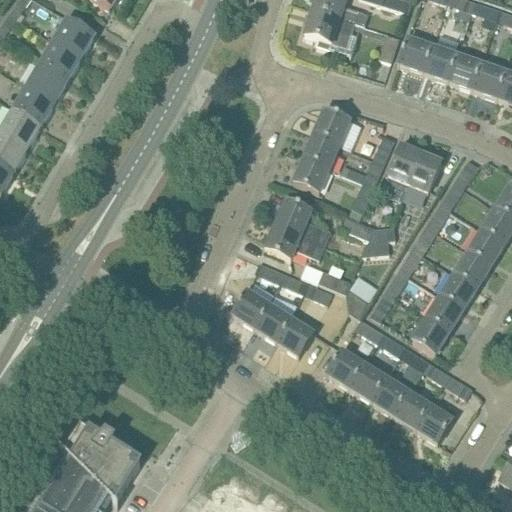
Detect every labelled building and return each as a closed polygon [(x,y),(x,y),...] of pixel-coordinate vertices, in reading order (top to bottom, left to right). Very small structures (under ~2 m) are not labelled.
[(27,0),(21,0),(8,19),(16,24),(31,2),(27,0)] [(89,3),(93,5),(110,16),(119,0),(85,0),(89,2),(89,3)] [(317,0),(312,15),(345,26),(345,25),(354,28),(364,31),(368,20),(343,12),(346,0),(317,0)] [(351,0),(407,18),(412,7),(391,0),(351,0)] [(421,0),(422,1),(446,9),(449,0),(421,0)] [(449,0),(446,9),(471,18),(475,7),(454,0),(449,0)] [(471,18),(496,26),(500,15),(475,7),(471,18)] [(312,15),(304,41),(319,45),(317,51),(329,55),(351,62),(357,41),(351,39),(354,28),(345,25),(345,26),(312,15)] [(496,26),(511,31),(511,19),(500,15),(496,26)] [(8,19),(0,30),(0,44),(0,45),(16,24),(8,19)] [(66,23),(52,46),(82,63),(95,40),(66,23)] [(397,70),(422,79),(431,53),(421,49),(423,42),(417,40),(409,37),(407,44),(407,43),(397,70)] [(378,64),(391,68),(399,44),(386,40),(378,64)] [(52,46),(39,69),(68,86),(82,63),(52,46)] [(422,79),(447,88),(456,61),(431,53),(422,79)] [(472,96),(497,105),(506,79),(506,78),(509,68),(484,60),(481,70),(472,96)] [(447,88),(472,96),(481,70),(456,61),(447,88)] [(39,69),(25,92),(55,109),(68,86),(39,69)] [(511,80),(506,79),(497,105),(511,110),(511,80)] [(25,92),(12,115),(41,132),(55,109),(25,92)] [(12,115),(0,134),(0,138),(28,155),(41,132),(12,115)] [(324,115),(314,139),(340,151),(350,126),(324,115)] [(0,138),(0,168),(14,177),(28,155),(0,138)] [(314,139),(303,164),(329,175),(340,151),(314,139)] [(383,140),(372,165),(383,169),(393,145),(383,140)] [(388,182),(385,190),(393,194),(389,201),(401,206),(408,191),(421,159),(401,151),(388,182)] [(441,167),(421,159),(408,191),(427,199),(441,167)] [(329,175),(303,164),(293,188),(319,199),(329,175)] [(363,188),(362,189),(373,193),(383,169),(372,165),(367,178),(343,168),(339,178),(363,188)] [(456,184),(453,188),(463,194),(477,171),(468,165),(458,181),(456,184)] [(14,177),(0,168),(0,200),(0,201),(14,177)] [(449,216),(463,194),(453,188),(440,210),(449,216)] [(373,193),(362,189),(352,213),(362,218),(373,193)] [(511,193),(509,191),(496,214),(511,224),(511,193)] [(285,206),(275,230),(326,252),(332,239),(307,229),(312,217),(285,206)] [(435,238),(449,216),(440,210),(426,232),(435,238)] [(471,229),(482,236),(504,250),(511,237),(511,224),(496,214),(488,226),(477,219),(471,229)] [(341,233),(369,244),(373,234),(346,222),(341,233)] [(326,252),(275,230),(264,255),(291,266),(296,256),(320,266),(326,252)] [(367,248),(388,246),(395,245),(394,232),(373,234),(369,244),(367,248)] [(422,260),(435,238),(426,232),(412,254),(422,260)] [(482,236),(468,258),(490,272),(504,250),(482,236)] [(388,246),(367,248),(362,261),(389,259),(388,246)] [(408,282),(422,260),(412,254),(398,276),(408,282)] [(468,258),(454,280),(476,294),(490,272),(468,258)] [(254,279),(278,289),(283,278),(259,268),(254,279)] [(318,288),(345,300),(350,288),(323,276),(318,288)] [(433,297),(408,282),(398,276),(384,299),(394,305),(403,291),(427,306),(433,297)] [(278,289),(302,299),(307,289),(283,278),(278,289)] [(454,280),(440,302),(463,317),(476,294),(454,280)] [(231,320),(254,335),(269,311),(262,306),(267,298),(251,288),(247,297),(231,320)] [(307,289),(302,299),(328,310),(332,300),(307,289)] [(350,295),(346,300),(349,318),(358,324),(369,308),(350,295)] [(380,327),(394,305),(384,299),(370,321),(380,327)] [(440,302),(426,325),(449,339),(463,317),(440,302)] [(254,335),(276,349),(291,325),(269,311),(254,335)] [(291,325),(276,349),(299,363),(314,339),(291,325)] [(354,335),(377,349),(383,339),(360,325),(354,335)] [(449,339),(426,325),(412,347),(435,361),(449,339)] [(377,349),(399,363),(405,353),(383,339),(377,349)] [(399,363),(421,377),(427,367),(405,353),(399,363)] [(326,380),(348,394),(364,370),(341,356),(326,380)] [(421,377),(443,391),(449,381),(427,367),(421,377)] [(348,394),(371,408),(386,384),(364,370),(348,394)] [(449,381),(443,391),(466,405),(472,395),(449,381)] [(371,408),(393,422),(408,398),(386,384),(371,408)] [(393,422),(415,436),(430,412),(408,398),(393,422)] [(430,412),(415,436),(437,450),(452,426),(430,412)] [(36,511),(99,511),(106,503),(114,511),(116,511),(114,510),(140,469),(112,451),(115,446),(105,439),(100,444),(80,431),(62,460),(67,463),(36,511)] [(511,497),(511,467),(499,489),(511,497)] [(271,511),(219,479),(198,511),(271,511)]
